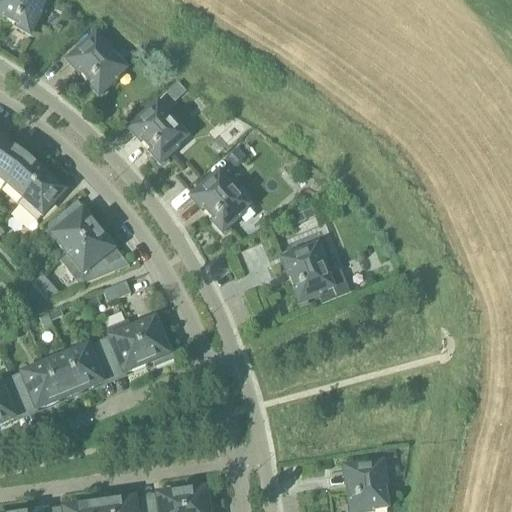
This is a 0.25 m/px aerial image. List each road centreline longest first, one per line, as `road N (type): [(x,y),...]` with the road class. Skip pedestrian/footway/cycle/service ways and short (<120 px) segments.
road 1 (residential): [(239,353),(139,189),(0,70)]
road 2 (residential): [(0,109),(100,188),(155,254),(216,363)]
road 3 (residential): [(241,462),(0,503)]
road 4 (residential): [(0,449),(216,363)]
